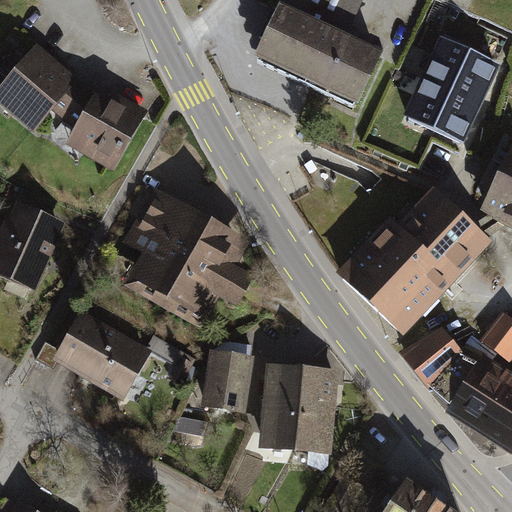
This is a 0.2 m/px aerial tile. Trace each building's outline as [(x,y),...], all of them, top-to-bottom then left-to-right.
[(286,0),(278,17),(260,57),(357,102),(378,58),(328,35),(332,28),(339,31),(353,0),(286,0)] [(496,66),(445,42),(427,81),(477,105),(496,66)] [(65,116),(85,92),(74,82),(66,91),(61,86),(68,77),(37,52),(11,83),(14,85),(2,100),(35,128),(53,107),(65,116)] [(477,105),(427,81),(409,120),(460,143),(477,105)] [(96,101),(85,92),(65,116),(81,129),(85,132),(77,147),(113,167),(143,115),(108,95),(102,105),(96,101)] [(511,150),(503,170),(511,174),(511,150)] [(511,174),(503,170),(494,188),(511,196),(511,174)] [(511,196),(494,188),(484,206),(504,216),(511,219),(511,196)] [(343,280),(399,332),(486,239),(485,238),(479,233),(438,195),(402,233),(394,225),(343,280)] [(224,259),(235,240),(158,196),(137,232),(165,248),(146,282),(196,310),(206,291),(212,294),(220,292),(236,301),(247,281),(233,273),(230,262),(224,259)] [(59,227),(20,210),(9,235),(3,232),(0,238),(0,239),(6,242),(0,256),(0,265),(35,281),(59,227)] [(479,233),(485,238),(511,219),(504,216),(479,233)] [(0,348),(20,360),(37,332),(0,311),(0,348)] [(83,319),(60,360),(122,395),(146,354),(83,319)] [(484,343),(506,358),(511,350),(511,327),(504,320),(484,343)] [(406,356),(431,386),(449,366),(455,356),(456,354),(441,336),(406,356)] [(148,349),(178,366),(185,354),(155,337),(148,349)] [(241,412),(248,360),(215,355),(208,407),(241,412)] [(184,378),(193,360),(185,356),(175,374),(184,378)] [(455,356),(449,366),(511,405),(511,388),(480,368),(455,356)] [(511,405),(449,366),(431,386),(450,404),(511,444),(511,405)] [(264,445),(297,448),(303,373),(272,369),(271,374),(266,373),(266,379),(271,380),(264,445)] [(328,451),(334,376),(303,373),(297,448),(328,451)] [(447,511),(407,485),(388,511),(447,511)]
